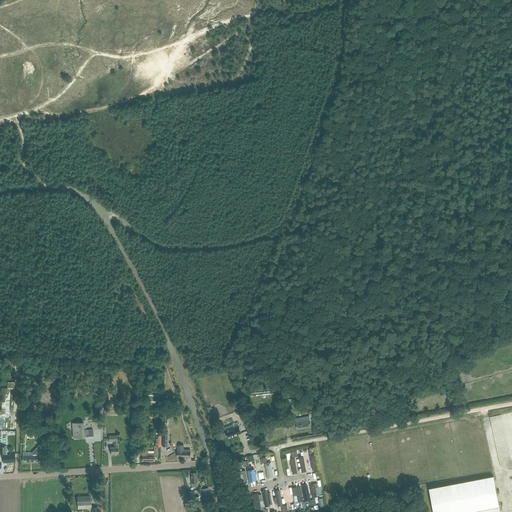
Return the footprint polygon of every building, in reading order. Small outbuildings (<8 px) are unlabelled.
[(0,415),(0,430),(5,430),(5,422),(5,417),(9,417),(10,388),(14,388),(15,382),(8,382),(8,388),(2,388),(1,411),(0,411),(0,415)] [(296,422),(296,425),(297,429),(311,427),(310,419),(296,422)] [(72,423),(73,433),(73,438),(84,437),(84,436),(87,435),(87,436),(93,436),(93,430),(84,430),(83,422),(72,423)] [(226,432),(219,434),(221,440),(228,437),(228,438),(238,435),(238,434),(241,433),(239,426),(234,428),(232,424),(224,428),(226,432)] [(111,448),(111,449),(111,454),(111,455),(115,455),(115,454),(118,453),(117,435),(108,436),(109,442),(114,441),(114,448),(111,448)] [(154,453),(142,453),(142,461),(154,461),(154,457),(158,457),(158,451),(157,451),(157,446),(161,446),(161,436),(155,436),(155,446),(154,446),(154,451),(154,453)] [(22,456),(22,462),(37,461),(37,455),(37,452),(39,449),(42,449),(42,450),(46,449),(46,437),(41,437),(42,442),(32,452),(32,455),(22,456)] [(0,445),(0,453),(4,454),(4,455),(3,455),(3,458),(3,463),(15,462),(15,457),(15,456),(15,453),(10,454),(7,454),(7,446),(0,445)] [(178,457),(190,458),(190,451),(187,451),(187,449),(184,449),(184,445),(178,445),(178,451),(178,457)] [(313,455),(306,456),(309,472),(315,471),(313,455)] [(305,473),(302,457),(296,458),(299,474),(305,473)] [(296,475),(293,458),(287,459),(290,476),(296,475)] [(272,462),(265,463),(268,480),(275,478),(272,462)] [(251,469),(247,470),(249,477),(249,481),(253,481),(256,480),(254,468),(251,469)] [(244,472),(237,473),(239,485),(247,484),(244,472)] [(500,511),(493,476),(429,488),(433,511),(500,511)] [(317,484),(310,485),(312,498),(317,497),(317,495),(320,495),(319,487),(318,487),(317,484)] [(307,485),(302,486),(305,501),(310,499),(307,485)] [(302,502),(299,487),(292,489),(295,503),(301,502),(302,502)] [(210,498),(211,498),(208,488),(202,489),(204,499),(206,499),(207,502),(210,501),(210,498)] [(291,503),(288,490),(282,491),(285,504),(291,503)] [(272,504),(270,497),(266,497),(265,492),(260,493),(261,495),(262,501),(263,508),(268,507),(268,505),(272,504)] [(257,496),(256,494),(252,495),(255,511),(259,510),(258,502),(262,501),(261,495),(257,496)] [(90,504),(90,496),(83,496),(83,498),(77,498),(78,505),(90,504)]
